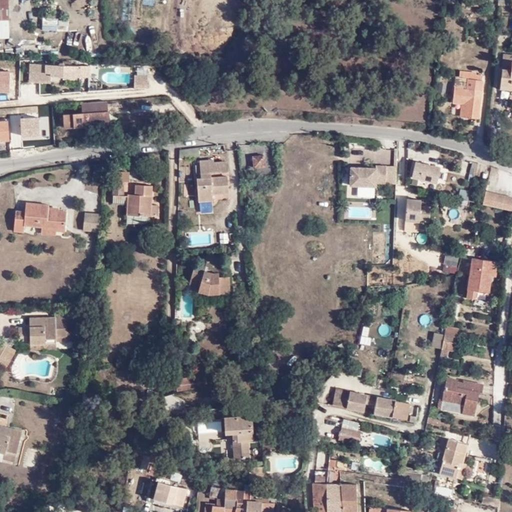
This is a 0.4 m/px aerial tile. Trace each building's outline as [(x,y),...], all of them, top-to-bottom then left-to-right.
[(57,29),(57,25),(68,25),(68,16),(41,16),(41,29),(57,29)] [(500,61),(498,86),(511,87),(511,62),(510,62),(511,54),(500,54),(500,61)] [(41,65),(41,72),(51,73),(51,76),(90,77),(90,67),(71,66),(71,62),(61,61),(61,63),(58,63),(58,66),(41,65)] [(41,85),(41,72),(41,65),(31,65),(30,85),(41,85)] [(148,85),(147,66),(133,66),(133,85),(148,85)] [(466,104),(465,117),(477,118),(481,77),(474,76),(474,74),(458,72),(457,78),(453,78),(451,102),(461,103),(466,104)] [(109,121),(108,98),(80,100),(81,107),(62,108),(63,124),(109,121)] [(199,148),(178,150),(178,159),(200,157),(199,148)] [(261,155),(251,156),(251,167),(262,166),(261,155)] [(198,162),(199,176),(210,175),(225,174),(224,163),(212,163),(212,161),(198,162)] [(437,184),(441,167),(415,161),(411,178),(437,184)] [(396,185),(396,167),(386,166),(377,165),(377,168),(350,166),(349,187),(376,188),(377,185),(386,185),(396,185)] [(110,196),(121,197),(121,182),(128,183),(128,173),(114,173),(114,182),(110,181),(110,196)] [(210,180),(199,181),(196,181),(198,204),(212,203),(211,195),(227,194),(226,178),(210,180)] [(124,197),(124,205),(124,217),(145,216),(146,217),(150,217),(150,216),(156,216),(156,208),(151,208),(150,186),(133,186),(133,196),(124,197)] [(501,210),(502,196),(485,192),(478,191),(475,205),(501,210)] [(124,197),(121,197),(110,196),(110,205),(124,205),(124,197)] [(419,223),(421,199),(407,198),(405,222),(419,223)] [(43,228),(67,228),(67,211),(50,210),(49,205),(26,203),(26,212),(16,212),(16,233),(25,233),(25,227),(43,228)] [(100,230),(102,212),(86,212),(85,229),(100,230)] [(228,231),(209,231),(208,242),(228,243),(228,231)] [(203,254),(203,263),(217,262),(218,262),(218,253),(203,254)] [(457,272),(458,254),(444,253),(443,271),(457,272)] [(223,262),(218,262),(217,262),(203,263),(203,267),(195,265),(188,284),(199,286),(197,292),(206,294),(229,293),(229,278),(220,278),(220,274),(224,273),(223,262)] [(483,291),(486,269),(467,268),(463,298),(482,300),(483,291)] [(491,269),(486,269),(483,291),(488,291),(489,285),(490,285),(491,269)] [(44,339),(56,339),(57,339),(67,339),(66,313),(55,313),(55,317),(29,317),(29,344),(44,345),(44,339)] [(446,321),(445,328),(457,331),(458,323),(446,321)] [(26,344),(26,327),(17,327),(17,337),(5,337),(0,345),(0,368),(4,372),(17,350),(11,347),(13,343),(26,344)] [(442,343),(445,328),(436,327),(433,341),(442,343)] [(457,331),(445,328),(442,343),(441,345),(449,346),(452,337),(456,338),(457,331)] [(56,351),(56,339),(44,339),(44,345),(29,344),(29,351),(44,351),(56,351)] [(278,359),(265,360),(265,382),(279,381),(278,359)] [(446,376),(442,398),(440,407),(469,414),(469,413),(474,389),(478,390),(479,382),(463,379),(461,387),(455,386),(456,377),(446,375),(446,376)] [(176,379),(177,389),(204,387),(204,377),(176,379)] [(367,396),(349,392),(346,409),(363,413),(367,396)] [(164,396),(165,412),(185,412),(185,402),(173,395),(164,396)] [(408,402),(378,398),(376,415),(407,419),(408,402)] [(234,431),(235,456),(249,456),(249,439),(252,439),(252,431),(253,431),(253,413),(226,414),(226,431),(234,431)] [(439,419),(428,415),(426,421),(438,424),(439,420),(439,419)] [(213,430),(223,429),(222,417),(212,417),(213,430)] [(270,420),(271,428),(289,427),(289,418),(270,420)] [(0,449),(5,450),(3,456),(16,459),(20,446),(23,428),(0,422),(0,449)] [(342,424),(341,432),(354,434),(356,427),(342,424)] [(354,434),(341,432),(339,444),(351,446),(352,443),(357,443),(358,435),(354,434)] [(437,449),(445,451),(449,439),(441,436),(437,449)] [(449,439),(445,451),(439,471),(454,475),(457,466),(458,461),(462,462),(467,444),(449,439)] [(35,468),(40,451),(29,448),(24,465),(35,468)] [(337,466),(337,457),(328,457),(327,465),(337,466)] [(469,478),(483,482),(489,461),(474,457),(469,478)] [(269,466),(264,466),(248,467),(248,481),(269,481),(269,466)] [(330,478),(341,476),(340,469),(329,470),(330,478)] [(403,469),(400,478),(410,480),(411,470),(403,469)] [(157,502),(178,507),(183,490),(146,481),(141,502),(155,506),(157,502)] [(326,511),(327,483),(316,483),(312,483),(313,491),(314,511),(326,511)] [(343,511),(342,483),(327,483),(326,511),(343,511)] [(356,511),(356,484),(342,483),(343,511),(356,511)] [(433,483),(433,493),(449,497),(450,487),(433,483)] [(247,511),(248,508),(243,508),(245,489),(225,488),(211,487),(210,499),(224,499),(224,510),(214,510),(213,511),(247,511)] [(248,508),(247,511),(271,511),(273,502),(250,497),(251,489),(245,489),(243,508),(248,508)] [(479,504),(497,509),(497,500),(481,496),(479,504)] [(205,511),(213,511),(214,510),(214,503),(205,503),(205,511)]
